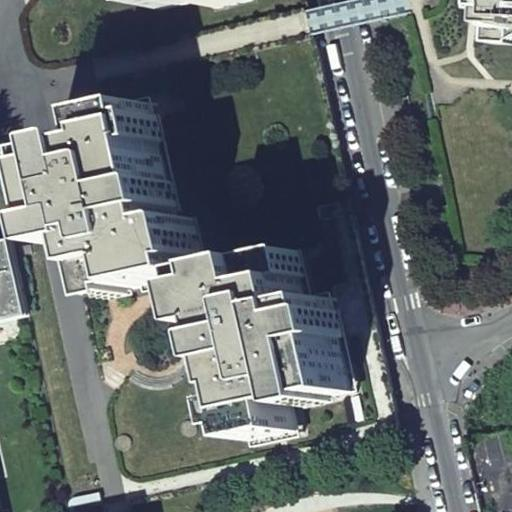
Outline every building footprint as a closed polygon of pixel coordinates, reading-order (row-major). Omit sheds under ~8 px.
[(160,0),(162,7),(194,0),(214,0),(216,9),(254,1),(253,0),(160,0)] [(493,15),(491,45),(511,46),(511,0),(498,0),(497,15),(493,15)] [(114,141),(54,154),(75,249),(101,243),(113,296),(206,276),(208,273),(197,220),(183,222),(157,104),(108,115),(114,141)] [(16,248),(0,250),(0,323),(31,317),(16,248)] [(302,252),(208,273),(206,276),(218,329),(231,325),(257,444),(306,434),(301,407),(360,394),(340,299),(313,305),(302,252)]
